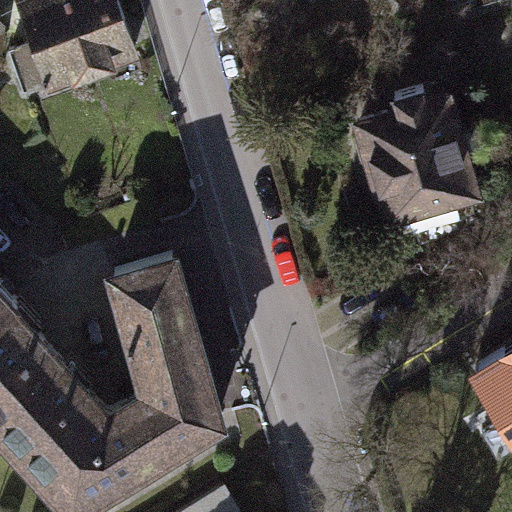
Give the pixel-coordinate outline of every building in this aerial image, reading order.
[(126,0),(25,0),(39,39),(18,45),(37,95),(149,63),(126,0)] [(462,73),(343,99),(368,214),(487,188),(462,73)] [(136,373),(105,385),(167,459),(244,417),(176,235),(102,265),(136,373)] [(0,348),(35,321),(0,282),(0,348)] [(105,385),(35,321),(0,348),(0,427),(74,509),(167,459),(105,385)] [(511,335),(485,349),(511,402),(511,335)] [(246,511),(225,475),(163,511),(246,511)]
